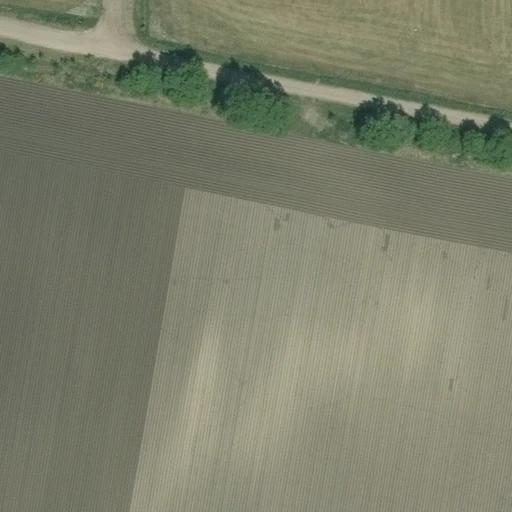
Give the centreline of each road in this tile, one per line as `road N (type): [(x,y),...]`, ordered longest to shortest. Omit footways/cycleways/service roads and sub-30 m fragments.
road 1 (unclassified): [(511,133),(123,54)]
road 2 (unclassified): [(123,54),(0,31)]
